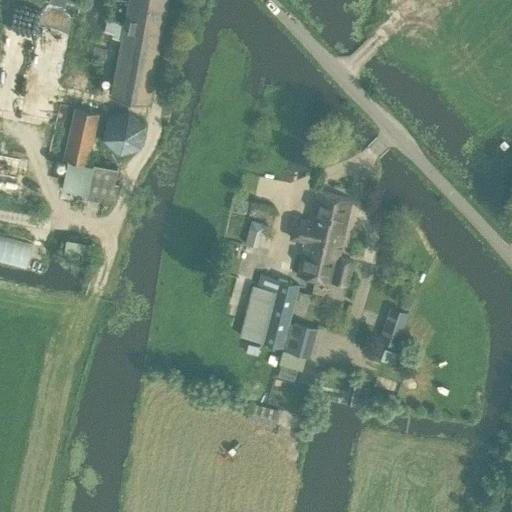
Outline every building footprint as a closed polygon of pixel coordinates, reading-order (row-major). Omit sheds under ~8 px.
[(128,0),(124,21),(108,19),(106,31),(113,32),(112,36),(117,37),(118,33),(122,34),(111,95),(148,102),(166,0),(128,0)] [(98,112),(75,107),(64,157),(67,158),(61,186),(87,191),(86,197),(114,203),(118,182),(114,181),(117,167),(93,162),(93,164),(87,163),(98,112)] [(118,153),(140,146),(146,123),(128,108),(107,115),(102,137),(118,153)] [(503,148),(508,144),(503,140),(499,144),(503,148)] [(305,241),(297,274),(332,282),(332,280),(347,284),(353,261),(337,257),(351,199),(317,191),(310,221),(295,218),(290,237),(305,241)] [(282,346),(299,283),(261,273),(258,283),(256,283),(242,335),(282,346)] [(396,346),(407,312),(390,306),(379,340),(396,346)] [(310,356),(318,327),(294,320),(286,349),(310,356)] [(248,343),(246,351),(257,354),(259,346),(248,343)] [(384,349),(380,360),(395,366),(396,363),(401,365),(404,357),(384,349)] [(363,385),(358,399),(366,401),(371,388),(363,385)] [(228,397),(225,408),(241,411),(243,401),(228,397)]
